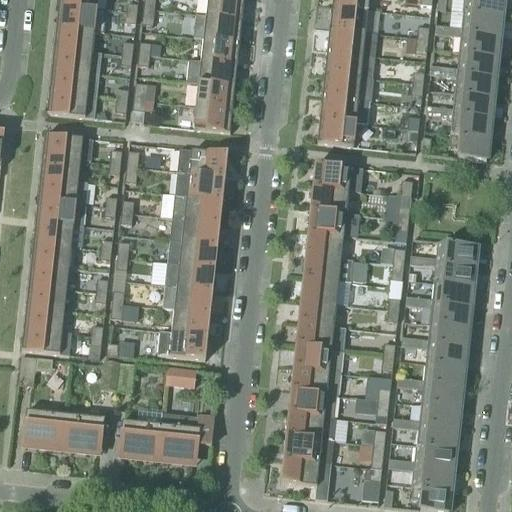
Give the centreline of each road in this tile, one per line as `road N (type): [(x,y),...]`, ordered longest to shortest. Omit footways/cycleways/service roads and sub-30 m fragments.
road 1 (residential): [(229,511),(285,0)]
road 2 (residential): [(486,511),(511,277)]
road 3 (residential): [(152,511),(0,495)]
